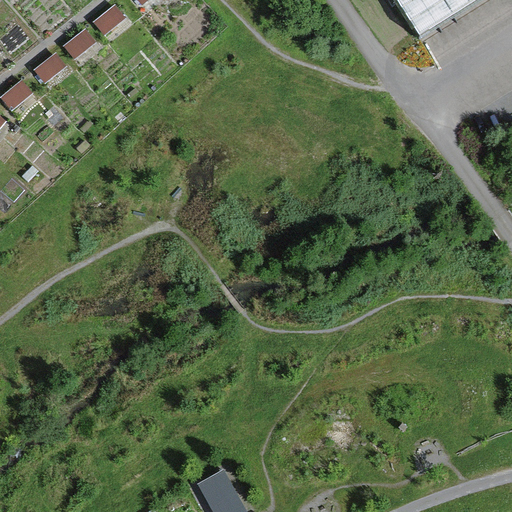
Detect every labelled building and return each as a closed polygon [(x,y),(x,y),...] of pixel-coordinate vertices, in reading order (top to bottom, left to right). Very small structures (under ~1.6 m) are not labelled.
[(401,0),(422,33),(474,0),(401,0)] [(115,7),(94,24),(105,37),(126,21),(115,7)] [(85,30),(63,48),(74,61),(96,44),(85,30)] [(56,55),(34,72),(45,86),(67,68),(56,55)] [(22,81),(1,99),(13,112),(34,95),(22,81)] [(196,487),(209,511),(247,511),(226,471),(196,487)]
